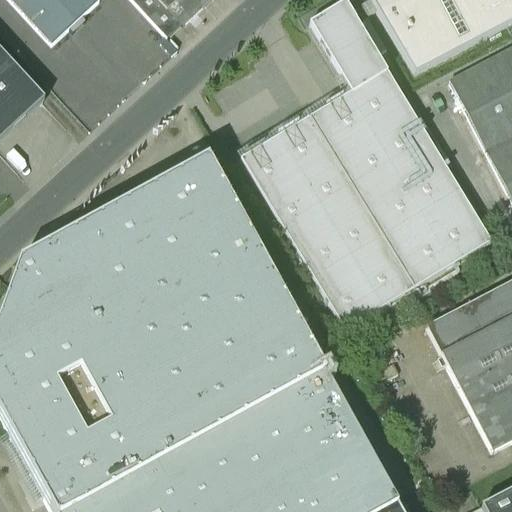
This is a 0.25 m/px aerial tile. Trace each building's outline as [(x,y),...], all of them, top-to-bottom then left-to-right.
[(8,0),(54,50),(101,8),(93,0),(8,0)] [(125,0),(165,43),(212,0),(125,0)] [(342,0),(307,23),(311,36),(267,59),(310,127),(244,165),(348,345),(415,306),(396,267),(472,220),(346,0),(342,0)] [(426,87),(511,42),(511,0),(380,0),(375,3),(426,87)] [(0,62),(0,140),(38,104),(0,62)] [(511,64),(457,93),(511,198),(511,64)] [(389,511),(210,170),(13,281),(0,319),(0,437),(39,511),(389,511)] [(511,293),(428,337),(494,464),(511,454),(511,293)] [(511,511),(511,484),(463,509),(463,511),(511,511)]
